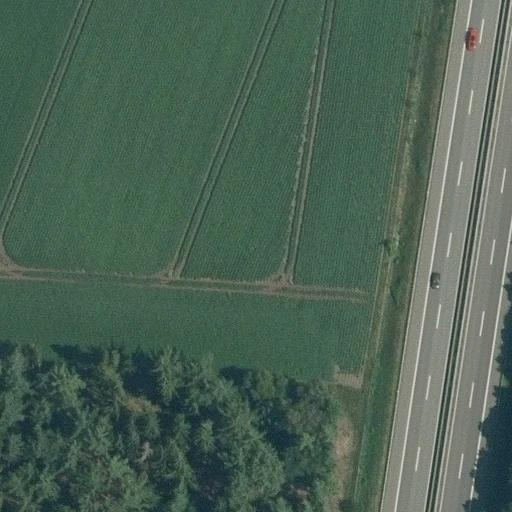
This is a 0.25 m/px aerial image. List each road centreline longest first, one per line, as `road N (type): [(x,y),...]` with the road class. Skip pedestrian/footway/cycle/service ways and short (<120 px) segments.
road 1 (motorway): [(487,0),(409,511)]
road 2 (motorway): [(453,511),(511,123)]
